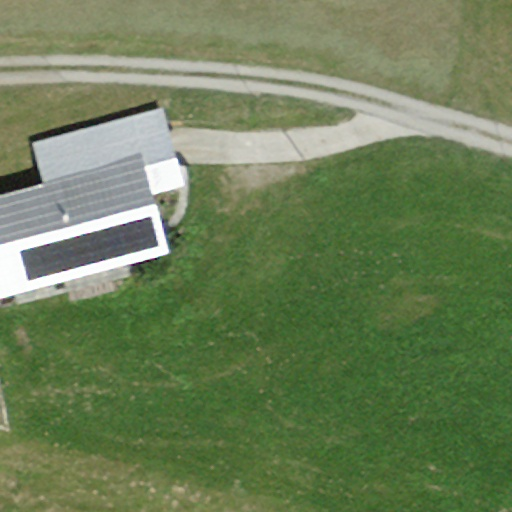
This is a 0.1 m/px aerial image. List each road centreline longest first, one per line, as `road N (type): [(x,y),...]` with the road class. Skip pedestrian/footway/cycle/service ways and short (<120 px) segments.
road 1 (track): [(427,116),(382,96),(127,67),(0,68)]
road 2 (track): [(511,140),(427,116),(253,163)]
